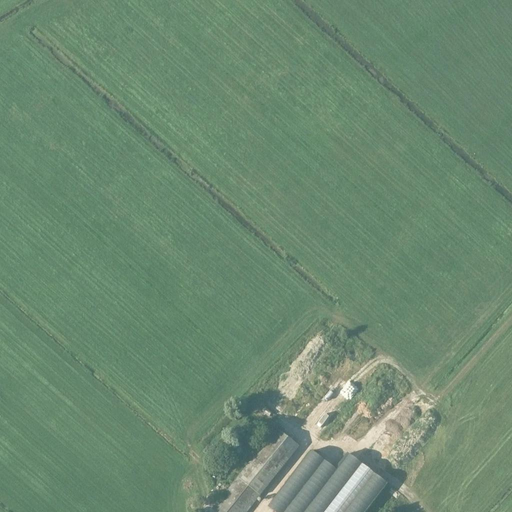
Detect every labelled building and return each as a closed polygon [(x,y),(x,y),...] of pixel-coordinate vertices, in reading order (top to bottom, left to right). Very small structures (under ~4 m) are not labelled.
[(318,356),(325,347),(320,343),(313,352),(318,356)] [(294,412),(312,389),(324,398),(354,358),(345,352),(328,375),(317,367),(294,397),(290,394),(284,402),(288,405),(292,400),(296,402),(291,410),(294,412)] [(329,408),(331,410),(354,382),(348,377),(329,401),(333,404),(329,408)] [(373,417),(396,393),(380,377),(336,421),(351,435),(370,415),(373,417)] [(361,432),(366,437),(392,413),(387,408),(361,432)] [(276,429),(212,510),(215,511),(246,511),(298,447),(276,429)] [(333,447),(343,438),(336,431),(327,440),(333,447)] [(212,466),(220,474),(236,458),(248,444),(240,436),(212,466)] [(335,470),(311,452),(268,508),(273,511),(365,511),(387,485),(347,454),(335,470)]
